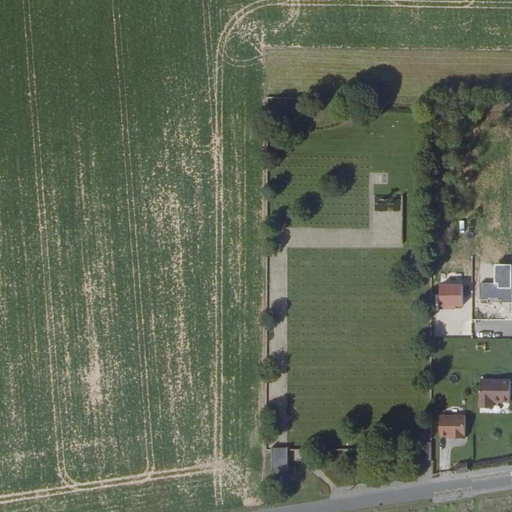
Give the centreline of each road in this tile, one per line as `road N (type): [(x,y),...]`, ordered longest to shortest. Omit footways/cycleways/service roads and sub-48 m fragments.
road 1 (unknown): [(244,511),(247,88),(265,72),(281,71),(511,81)]
road 2 (tertiary): [(301,511),(511,477)]
